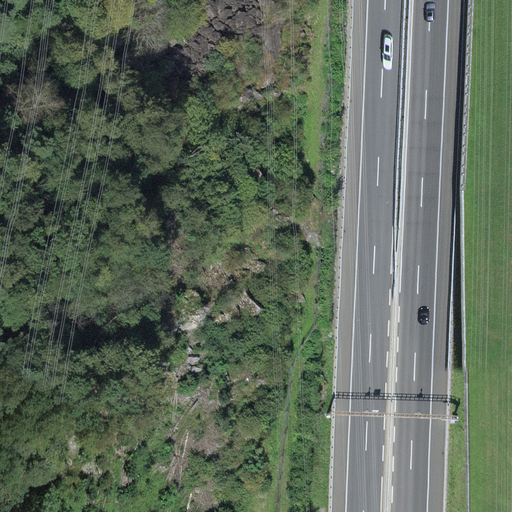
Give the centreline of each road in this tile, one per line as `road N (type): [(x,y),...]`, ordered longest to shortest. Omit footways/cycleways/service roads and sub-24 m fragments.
road 1 (motorway): [(415,511),(436,0)]
road 2 (motorway): [(385,0),(364,511)]
